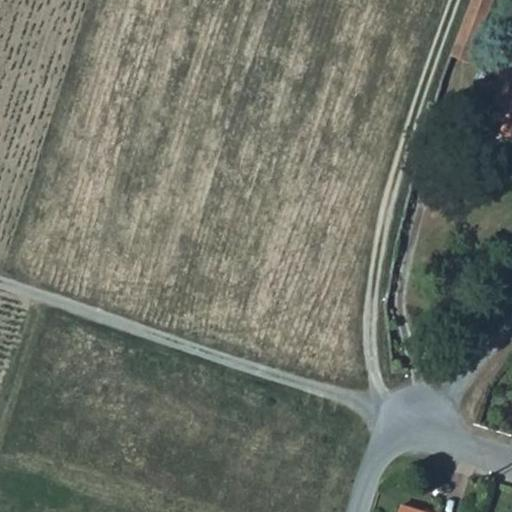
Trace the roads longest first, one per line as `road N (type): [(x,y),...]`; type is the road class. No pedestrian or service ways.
road 1 (track): [(394,420),(370,373),(368,317),(391,191),(454,0)]
road 2 (track): [(0,283),(356,402),(381,430)]
road 3 (residential): [(355,511),(381,430),(394,420),(429,425),(511,461)]
